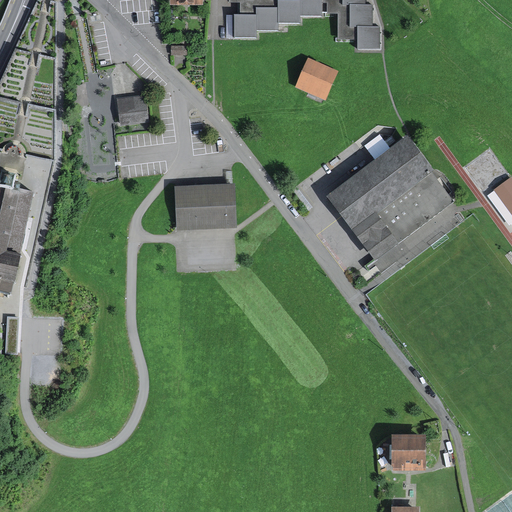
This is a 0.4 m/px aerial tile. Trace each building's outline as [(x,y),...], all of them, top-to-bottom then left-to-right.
[(233,0),(234,34),(260,34),(260,29),(281,28),(281,24),(302,23),(302,17),(323,17),(322,13),(341,13),(342,35),(358,35),(358,45),(381,45),(381,22),(376,22),(375,2),(371,2),(370,0),(233,0)] [(187,46),(171,46),(171,56),(187,56),(187,46)] [(340,68),(310,57),(300,85),(330,96),(340,68)] [(145,95),(116,98),(120,126),(149,122),(145,95)] [(449,202),(408,144),(333,198),(375,256),(449,202)] [(511,174),(496,186),(511,209),(511,174)] [(36,188),(0,179),(0,279),(18,284),(24,256),(20,255),(36,188)] [(182,230),(236,227),(234,184),(179,187),(182,230)] [(423,439),(394,439),(394,469),(423,469),(423,439)]
